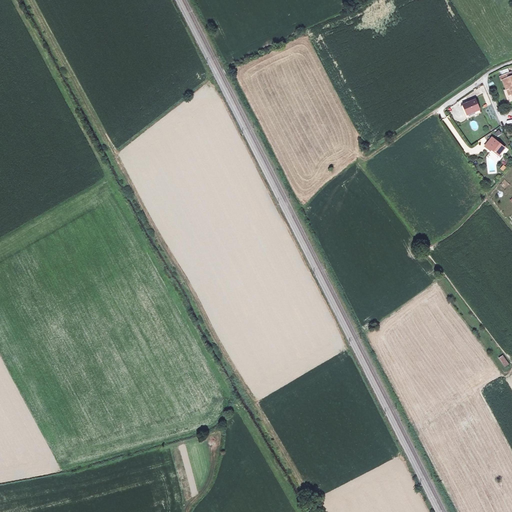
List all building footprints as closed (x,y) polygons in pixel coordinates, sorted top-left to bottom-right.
[(511,74),(511,72),(501,75),(506,88),(510,87),(511,93),(511,94),(511,74)] [(465,102),(469,112),(482,107),(478,97),(465,102)] [(469,112),(465,102),(462,103),(467,116),(483,110),(482,107),(469,112)] [(492,136),(485,144),(487,146),(495,138),(492,136)] [(495,138),(487,146),(491,149),(492,148),(498,154),(504,147),(495,138)] [(499,357),(505,366),(509,362),(503,354),(499,357)] [(228,392),(225,398),(231,401),(233,395),(228,392)]
